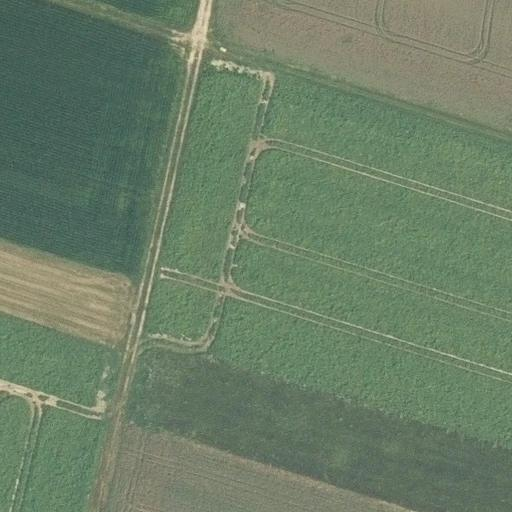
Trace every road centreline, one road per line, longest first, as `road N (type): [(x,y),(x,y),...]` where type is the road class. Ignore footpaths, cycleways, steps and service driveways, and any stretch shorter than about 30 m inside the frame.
road 1 (track): [(200,52),(107,511)]
road 2 (track): [(511,150),(200,52)]
road 3 (track): [(200,52),(17,0)]
